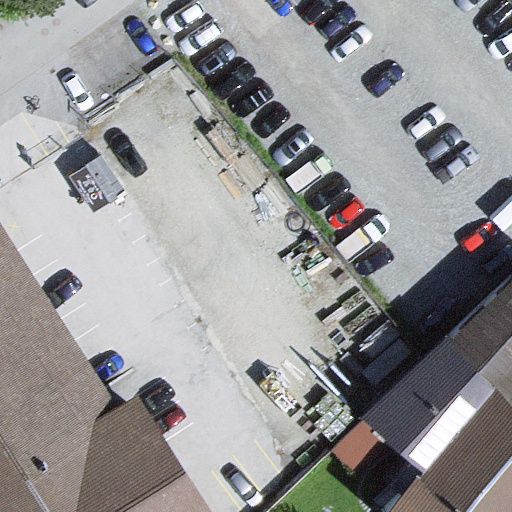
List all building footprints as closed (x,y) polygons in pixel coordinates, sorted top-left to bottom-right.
[(0,227),(0,511),(213,511),(131,384),(110,397),(0,227)] [(511,263),(356,406),(364,413),(391,436),(414,455),(487,372),(511,368),(511,263)] [(511,368),(487,372),(511,398),(511,368)] [(511,511),(511,398),(487,372),(414,455),(375,507),(381,511),(511,511)] [(391,436),(364,413),(329,445),(354,471),(391,436)]
